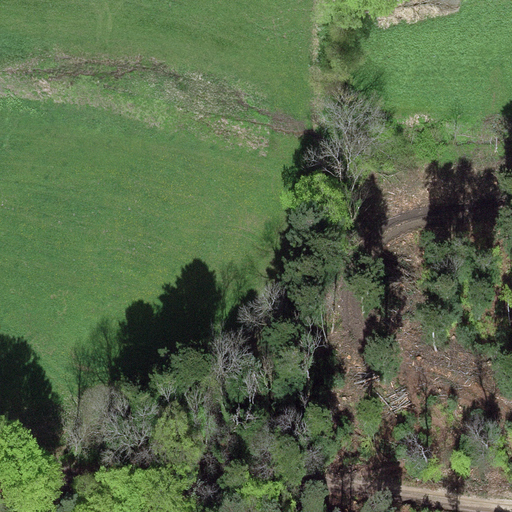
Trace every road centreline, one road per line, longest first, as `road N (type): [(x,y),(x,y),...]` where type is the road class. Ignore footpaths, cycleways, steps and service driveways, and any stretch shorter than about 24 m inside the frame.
road 1 (track): [(362,486),(247,479),(178,491),(95,490)]
road 2 (track): [(511,507),(362,486)]
